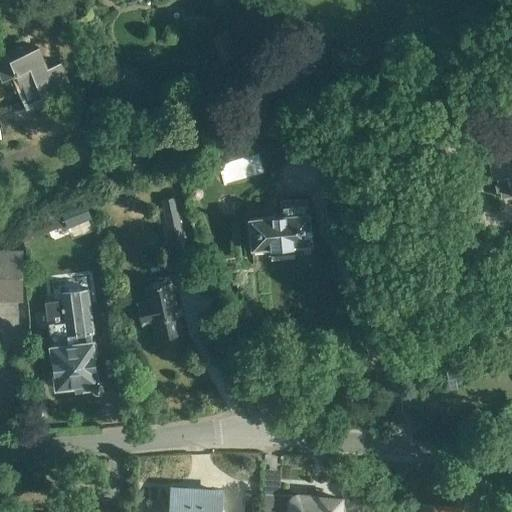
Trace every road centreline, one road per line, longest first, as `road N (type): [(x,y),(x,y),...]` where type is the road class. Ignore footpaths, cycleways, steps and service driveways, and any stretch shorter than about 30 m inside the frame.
road 1 (residential): [(0,438),(273,422)]
road 2 (residential): [(273,422),(511,304)]
road 3 (residential): [(511,454),(273,422)]
